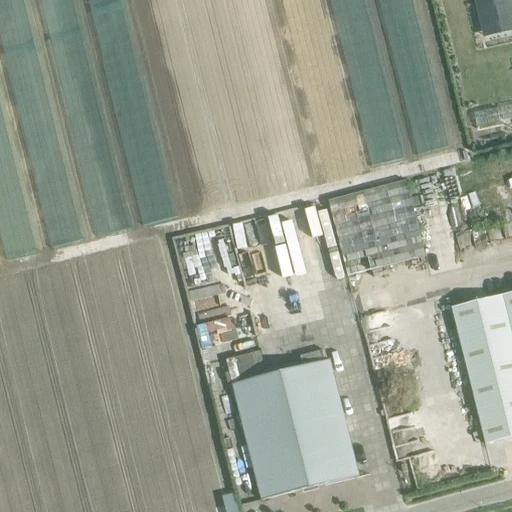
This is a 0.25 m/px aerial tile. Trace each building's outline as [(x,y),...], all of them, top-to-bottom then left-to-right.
[(511,7),(510,0),(475,0),(482,28),(511,21),(511,7)] [(347,277),(423,257),(425,256),(406,181),(328,201),(347,277)] [(486,445),(497,442),(511,438),(511,293),(452,308),(486,445)] [(382,410),(460,390),(440,315),(438,315),(363,335),(382,410)] [(262,501),(359,476),(329,360),(232,384),(262,501)]
